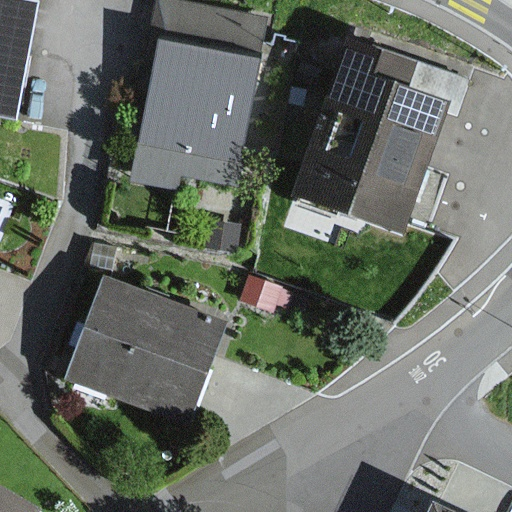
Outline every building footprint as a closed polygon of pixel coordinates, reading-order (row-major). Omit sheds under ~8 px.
[(0,0),(0,117),(18,121),(41,2),(28,0),(0,0)] [(159,42),(131,183),(178,193),(181,177),(236,187),(269,20),(165,0),(157,0),(149,41),(159,42)] [(410,88),(419,63),(347,38),(292,197),(404,235),(451,102),(410,88)] [(190,427),(229,322),(105,276),(66,380),(190,427)] [(285,290),(250,277),(241,302),(276,315),(285,290)] [(0,511),(39,511),(41,510),(0,484),(0,511)] [(459,511),(438,502),(432,511),(459,511)]
